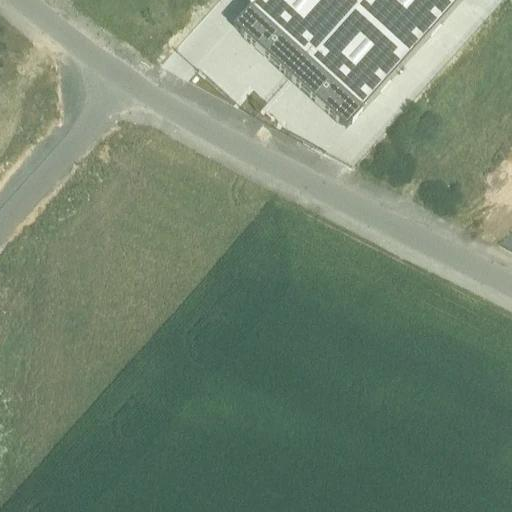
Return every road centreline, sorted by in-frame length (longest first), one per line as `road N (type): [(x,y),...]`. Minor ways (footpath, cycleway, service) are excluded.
road 1 (unclassified): [(132,81),(191,122),(511,280)]
road 2 (residential): [(0,226),(132,81)]
road 3 (unclassified): [(21,0),(132,81)]
